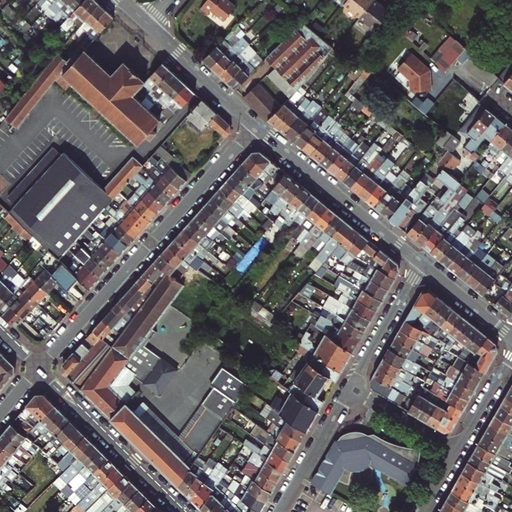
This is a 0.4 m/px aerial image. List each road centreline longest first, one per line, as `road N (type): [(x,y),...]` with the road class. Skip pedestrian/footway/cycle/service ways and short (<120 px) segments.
road 1 (residential): [(255,127),(36,368)]
road 2 (residential): [(255,127),(422,263)]
road 3 (residential): [(36,368),(179,511)]
road 4 (residential): [(149,24),(255,127)]
road 5 (residential): [(350,389),(422,263)]
road 6 (residential): [(278,511),(350,389)]
road 7 (residential): [(350,389),(456,452)]
